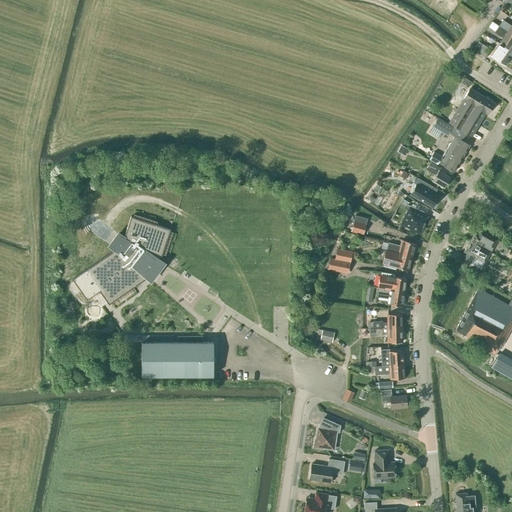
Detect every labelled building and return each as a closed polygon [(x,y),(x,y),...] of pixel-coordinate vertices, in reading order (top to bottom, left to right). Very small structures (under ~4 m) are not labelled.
[(511,35),(511,26),(503,21),(500,26),(511,35)] [(511,51),(511,35),(500,26),(495,33),(504,39),(500,44),(511,51)] [(485,59),(491,50),(480,42),(477,46),(480,48),(476,52),(485,59)] [(506,65),(511,57),(511,51),(500,44),(492,56),(506,65)] [(471,136),(492,102),(470,89),(449,123),(471,136)] [(447,136),(453,128),(437,118),(432,127),(447,136)] [(446,149),(461,158),(469,145),(454,136),(446,149)] [(401,145),(397,152),(404,156),(408,149),(401,145)] [(453,172),(461,158),(446,149),(442,157),(433,152),(429,160),(437,165),(438,164),(444,167),(443,167),(453,172)] [(444,188),(450,178),(439,172),(440,169),(436,166),(436,165),(430,162),(425,170),(436,176),(432,181),(444,188)] [(409,175),(401,170),(398,175),(405,180),(409,175)] [(432,208),(438,197),(433,195),(437,189),(423,182),(420,187),(423,189),(418,199),(432,208)] [(409,208),(401,224),(411,229),(410,230),(416,233),(416,231),(419,233),(420,231),(421,231),(423,226),(422,225),(427,217),(409,208)] [(367,219),(355,215),(353,221),(365,225),(367,219)] [(171,230),(131,217),(125,237),(119,234),(110,247),(115,251),(86,271),(110,306),(149,278),(146,275),(156,260),(161,263),(171,230)] [(365,225),(353,221),(350,232),(363,235),(365,225)] [(469,241),(483,250),(484,249),(490,253),(497,240),(480,231),(477,235),(474,233),(469,241)] [(386,250),(411,257),(415,244),(402,240),(400,248),(388,245),(386,250)] [(484,263),(490,253),(484,249),(483,250),(469,241),(463,252),(474,258),(484,263)] [(330,258),(349,263),(352,252),(333,247),(332,249),(331,253),(330,253),(329,257),(330,258)] [(408,271),(411,257),(386,250),(383,264),(383,267),(395,270),(396,268),(408,271)] [(347,274),(349,263),(330,258),(328,270),(330,270),(347,274)] [(378,289),(404,293),(406,279),(394,277),(395,274),(381,272),(381,274),(379,286),(367,285),(367,287),(378,289)] [(508,295),(511,290),(502,284),(499,289),(508,295)] [(374,288),(367,287),(364,301),(371,302),(374,288)] [(404,293),(378,289),(377,295),(383,296),(384,296),(389,296),(388,304),(402,306),(404,293)] [(511,303),(510,307),(477,289),(455,331),(467,337),(466,340),(495,355),(500,346),(502,347),(511,328),(511,303)] [(370,329),(401,329),(401,314),(388,315),(388,323),(382,323),(382,322),(370,322),(370,329)] [(332,343),(334,332),(318,329),(316,339),(332,343)] [(401,329),(370,329),(370,336),(382,336),(382,335),(388,334),(388,343),(401,342),(401,329)] [(203,343),(203,337),(177,337),(177,343),(141,343),(141,376),(212,376),(213,343),(203,343)] [(382,366),(403,365),(402,351),(389,352),(389,350),(380,350),(382,366)] [(511,380),(511,362),(498,355),(491,369),(511,380)] [(382,366),(375,366),(367,367),(367,372),(377,372),(377,375),(390,374),(390,380),(404,378),(403,365),(382,366)] [(350,402),(354,392),(347,389),(343,399),(350,402)] [(391,396),(390,389),(381,390),(382,403),(390,402),(391,409),(406,407),(405,395),(391,396)] [(361,390),(358,398),(364,400),(367,392),(361,390)] [(339,433),(340,426),(323,418),(319,428),(318,428),(316,439),(315,439),(314,448),(322,449),(322,448),(329,449),(334,445),(336,432),(339,433)] [(389,462),(388,450),(374,451),(375,463),(373,463),(373,478),(395,477),(394,462),(389,462)] [(342,474),(344,461),(328,459),(327,466),(311,464),(309,480),(330,483),(331,473),(342,474)] [(350,461),(348,470),(361,472),(364,472),(366,462),(362,462),(350,461)] [(380,498),(380,490),(363,490),(363,499),(380,498)] [(334,509),(336,496),(328,495),(328,494),(315,492),(314,499),(306,498),(303,511),(325,511),(326,508),(334,509)] [(471,511),(470,493),(455,494),(456,511),(471,511)] [(376,509),(376,502),(364,503),(364,511),(395,511),(396,508),(376,509)]
